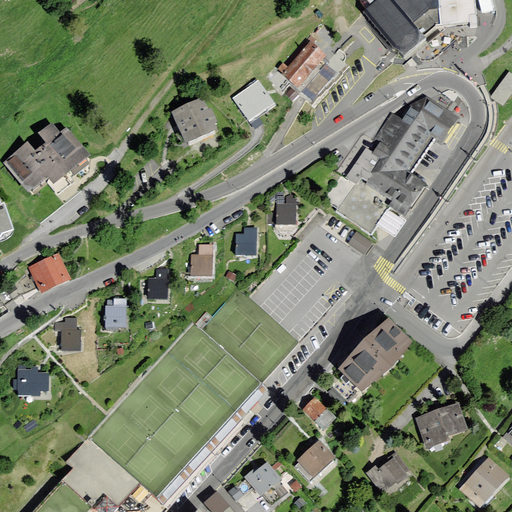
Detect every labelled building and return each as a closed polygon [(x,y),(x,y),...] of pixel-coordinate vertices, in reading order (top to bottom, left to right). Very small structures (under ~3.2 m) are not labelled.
[(475,0),(388,0),(366,20),(402,64),(436,36),(479,33),(475,0)] [(277,70),(296,86),(310,71),(324,55),(311,44),(290,67),(284,62),(277,70)] [(328,63),(318,74),(328,83),(338,72),(328,63)] [(491,96),(502,104),(511,90),(511,75),(509,73),(491,96)] [(235,99),(250,120),(274,104),(266,93),(258,82),(235,99)] [(181,124),(188,139),(213,128),(200,98),(174,110),(181,124)] [(342,177),(329,196),(330,203),(372,234),(377,227),(390,236),(425,187),(418,182),(407,174),(405,172),(432,135),(440,141),(448,130),(455,119),(425,99),(419,103),(413,107),(403,122),(394,116),(386,128),(377,140),(384,144),(376,155),(368,150),(346,180),(342,177)] [(7,163),(31,191),(40,184),(47,178),(53,186),(84,161),(91,156),(88,152),(68,128),(60,135),(53,126),(42,134),(50,144),(37,155),(29,145),(7,163)] [(276,201),(285,201),(286,193),(277,193),(276,201)] [(0,241),(1,241),(4,237),(13,232),(4,203),(1,204),(0,199),(0,241)] [(278,205),(278,223),(295,222),(295,211),(295,200),(288,200),(288,205),(278,205)] [(238,235),(237,254),(256,255),(256,228),(245,228),(245,235),(243,235),(238,235)] [(360,233),(351,246),(368,259),(377,246),(360,233)] [(193,256),(193,275),(212,275),(211,246),(204,246),(200,246),(200,256),(198,256),(193,256)] [(59,256),(31,269),(9,290),(14,298),(30,291),(40,287),(41,290),(69,278),(59,256)] [(150,279),(149,298),(167,298),(167,270),(158,270),(158,274),(158,279),(150,279)] [(256,305),(239,289),(201,331),(194,324),(109,417),(89,439),(138,484),(160,504),(261,387),(299,344),(283,330),(256,305)] [(107,307),(107,325),(126,325),(127,300),(114,299),(114,301),(114,307),(107,307)] [(63,329),(62,347),(81,348),(81,330),(77,330),(77,319),(66,318),(66,325),(64,324),(56,324),(56,329),(63,329)] [(347,361),(340,368),(345,373),(339,379),(333,385),(348,399),(359,387),(407,339),(387,320),(368,339),(347,361)] [(37,369),(19,369),(18,394),(38,394),(38,388),(47,389),(48,374),(40,374),(37,374),(37,369)] [(333,416),(315,399),(309,404),(305,409),(323,427),(333,416)] [(428,417),(418,420),(426,446),(449,439),(447,434),(465,428),(459,408),(428,417)] [(119,506),(138,484),(89,439),(68,462),(76,470),(65,483),(66,483),(81,497),(95,504),(105,493),(119,506)] [(299,461),(313,475),(334,455),(320,441),(308,453),(299,461)] [(369,473),(383,491),(409,472),(399,458),(382,471),(379,472),(376,468),(369,473)] [(463,489),(482,505),(506,476),(488,460),(468,483),(463,489)] [(260,468),(248,478),(261,495),(263,494),(266,498),(270,504),(286,492),(277,480),(279,479),(267,463),(260,468)] [(66,483),(65,483),(62,480),(33,511),(113,511),(119,506),(105,493),(95,504),(81,497),(66,483)] [(236,487),(230,491),(237,500),(243,495),(236,487)] [(233,511),(217,493),(212,498),(206,502),(214,511),(233,511)]
